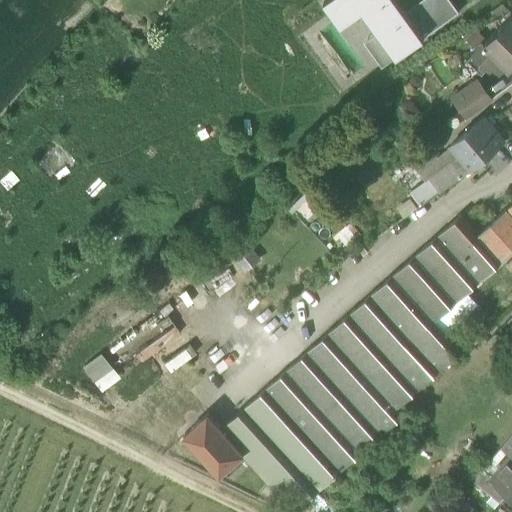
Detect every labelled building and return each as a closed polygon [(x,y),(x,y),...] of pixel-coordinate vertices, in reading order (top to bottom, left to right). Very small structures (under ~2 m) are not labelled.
[(397,56),(424,37),(405,11),(397,0),(325,0),(323,2),(341,25),(363,9),(378,30),(397,56)] [(419,0),(405,11),(424,37),(459,11),(451,0),(419,0)] [(468,58),(482,73),(499,55),(511,67),(511,65),(511,14),(485,41),(468,58)] [(397,56),(378,30),(364,41),(382,67),(397,56)] [(454,98),(468,118),(492,100),(478,81),(454,98)] [(457,169),(462,176),(471,169),(505,141),(504,141),(484,117),(450,146),(451,146),(465,163),(457,169)] [(409,161),(418,172),(437,156),(429,146),(409,161)] [(418,172),(425,181),(426,180),(430,184),(433,182),(440,192),(462,176),(457,169),(465,163),(451,146),(441,154),(437,156),(418,172)] [(426,180),(425,181),(409,192),(420,206),(440,192),(433,182),(430,184),(426,180)] [(403,218),(417,208),(409,198),(396,207),(403,218)] [(511,202),(477,234),(500,262),(511,249),(511,202)] [(433,321),(500,262),(477,234),(459,214),(221,428),(244,453),(243,454),(294,511),(403,414),(397,408),(460,351),(433,321)] [(82,365),(98,391),(120,378),(105,352),(82,365)] [(219,475),(243,454),(244,453),(221,428),(208,413),(184,435),(219,475)] [(511,435),(502,448),(511,457),(511,435)] [(511,497),(511,457),(502,448),(484,469),(494,478),(500,483),(498,485),(508,493),(511,497)] [(474,481),(499,503),(508,493),(498,485),(500,483),(494,478),(484,469),(474,481)]
